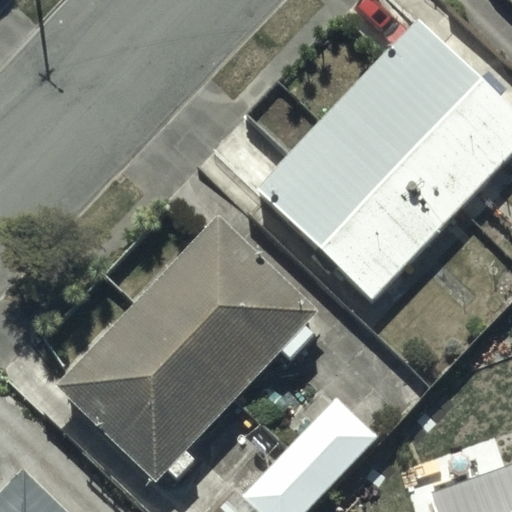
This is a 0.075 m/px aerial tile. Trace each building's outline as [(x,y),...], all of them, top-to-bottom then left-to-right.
[(511,152),(511,125),(412,34),(254,206),(363,313),(511,152)] [(313,327),(218,235),(56,402),(151,494),(313,327)] [(306,511),(371,444),(332,407),(239,505),(246,511),(306,511)] [(446,419),(393,440),(410,482),(463,462),(446,419)] [(511,511),(511,478),(420,511),(511,511)] [(51,511),(24,484),(0,508),(0,511),(51,511)]
